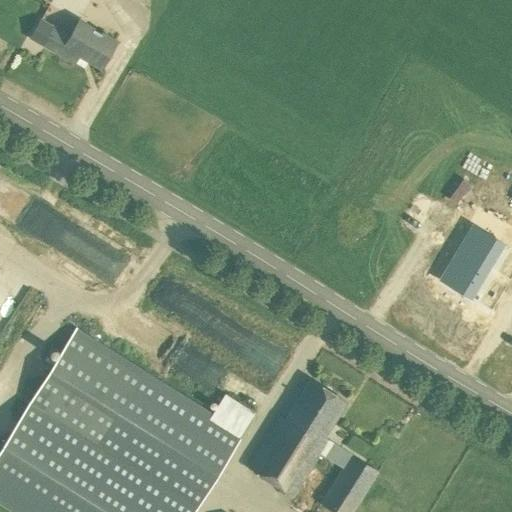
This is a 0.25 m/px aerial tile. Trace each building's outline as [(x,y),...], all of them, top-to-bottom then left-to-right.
[(79,21),(71,36),(43,20),(32,40),(75,64),(80,56),(101,68),(115,41),(79,21)] [(68,246),(77,224),(50,213),(42,235),(68,246)] [(480,231),(449,282),(479,300),(509,249),(480,231)] [(76,327),(20,417),(0,448),(0,503),(13,511),(194,511),(237,444),(236,443),(255,412),(224,393),(213,412),(76,327)] [(325,437),(346,403),(310,380),(284,421),(281,418),(250,466),(294,495),(320,454),(342,468),(319,503),(333,511),(353,511),(379,471),(325,437)]
